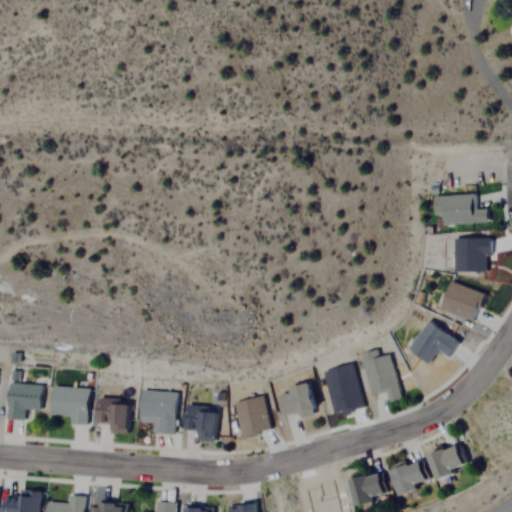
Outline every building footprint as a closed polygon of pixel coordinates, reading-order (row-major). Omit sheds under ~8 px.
[(432,194),(433,221),(439,221),(440,224),(487,222),(486,207),(473,207),(472,192),(432,194)] [(486,254),(490,254),(490,237),(452,236),(452,271),(486,271),(486,254)] [(473,320),(482,291),(448,280),(439,309),(473,320)] [(447,356),(458,340),(427,319),(407,348),(427,362),(437,349),(447,356)] [(391,354),(377,356),(376,350),(360,353),(368,392),(386,388),(388,400),(400,398),(391,354)] [(332,412),(341,410),(342,413),(363,407),(351,362),(321,371),(332,412)] [(314,408),(308,382),(275,391),(281,416),(314,408)] [(41,384),(7,383),(6,418),(24,418),(24,409),(40,409),(41,384)] [(50,414),(70,414),(69,424),(87,424),(88,387),(50,386),(50,414)] [(139,421),(152,422),(152,432),(175,433),(176,390),(139,389),(139,421)] [(233,402),(241,437),(270,430),(262,395),(233,402)] [(95,423),(109,423),(109,432),(127,433),(128,397),(96,397),(95,423)] [(216,407),(186,403),(183,429),(198,431),(197,439),(212,441),(216,407)] [(434,479),(464,466),(454,441),(424,453),(434,479)] [(423,481),(416,459),(387,468),(395,495),(415,489),(414,484),(423,481)] [(383,495),(376,470),(345,479),(353,505),(383,495)] [(0,491),(0,511),(37,511),(38,492),(0,491)] [(81,511),(83,496),(66,495),(65,503),(44,502),(43,511),(81,511)] [(171,511),(173,500),(153,499),(152,511),(143,511),(135,511),(134,511),(171,511)] [(123,511),(123,500),(94,500),(93,511),(123,511)] [(226,503),(226,511),(254,511),(254,503),(226,503)]
